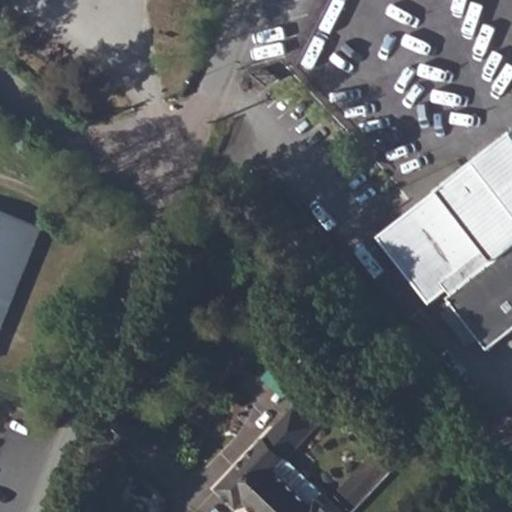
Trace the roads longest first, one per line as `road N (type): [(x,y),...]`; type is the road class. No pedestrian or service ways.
road 1 (unclassified): [(51,511),(169,214)]
road 2 (unclassified): [(169,214),(253,0)]
road 3 (unclassified): [(169,214),(0,75)]
